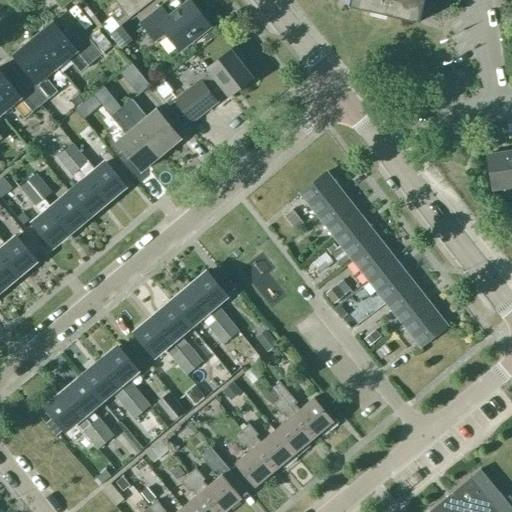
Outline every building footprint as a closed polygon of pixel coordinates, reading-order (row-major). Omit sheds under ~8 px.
[(114,0),(128,18),(151,0),(114,0)] [(190,0),(189,0),(169,16),(161,6),(140,22),(154,40),(164,32),(178,49),(210,25),(190,0)] [(511,0),(351,0),(351,4),(348,3),(348,5),(419,22),(420,20),(418,20),(422,0),(511,0)] [(451,0),(435,0),(436,24),(452,24),(451,0)] [(52,20),(33,36),(58,66),(69,57),(80,70),(101,53),(111,44),(97,28),(87,36),(74,46),(52,20)] [(131,40),(120,26),(111,34),(121,47),(131,40)] [(58,66),(33,36),(13,53),(35,79),(28,85),(42,102),(57,90),(46,77),(58,66)] [(243,58),(236,48),(232,48),(230,50),(229,49),(206,66),(211,72),(175,101),(190,119),(210,104),(207,101),(223,89),(228,96),(252,78),(241,63),(243,62),(243,58)] [(131,62),(119,72),(138,94),(149,85),(131,62)] [(0,111),(2,114),(13,104),(24,118),(42,102),(28,85),(18,93),(0,71),(0,111)] [(146,115),(131,97),(120,107),(160,155),(181,137),(156,107),(146,115)] [(86,99),(75,109),(93,131),(104,121),(86,99)] [(120,107),(110,115),(125,133),(116,141),(141,171),(160,155),(120,107)] [(72,143),(64,149),(80,168),(88,161),(72,143)] [(80,168),(64,149),(56,156),(72,175),(80,168)] [(492,189),(511,185),(511,150),(488,155),(492,189)] [(125,184),(106,161),(90,175),(109,198),(125,184)] [(326,171),(300,192),(317,215),(344,194),(326,171)] [(43,198),(51,191),(35,173),(28,180),(43,198)] [(109,198),(90,175),(74,188),(93,211),(109,198)] [(70,230),(51,207),(43,198),(28,180),(20,186),(34,204),(33,205),(42,215),(32,223),(51,246),(70,230)] [(93,211),(74,188),(51,207),(70,230),(93,211)] [(344,194),(317,215),(334,237),(361,216),(344,194)] [(294,228),(302,222),(292,210),(284,216),(294,228)] [(334,237),(352,258),(378,237),(361,216),(334,237)] [(5,245),(0,238),(0,254),(17,274),(35,259),(16,235),(5,245)] [(352,258),(369,280),(395,259),(378,237),(352,258)] [(0,288),(17,274),(0,254),(0,288)] [(369,280),(386,302),(413,281),(395,259),(369,280)] [(214,278),(208,271),(189,286),(231,337),(239,330),(223,311),(216,303),(227,294),(235,287),(223,271),(214,278)] [(386,302),(403,324),(430,303),(413,281),(386,302)] [(325,292),(334,303),(344,295),(336,284),(325,292)] [(231,337),(189,286),(171,302),(190,325),(200,316),(223,344),(231,337)] [(187,342),(179,333),(190,325),(171,302),(152,317),(194,367),(202,361),(187,342)] [(430,303),(403,324),(421,346),(447,325),(430,303)] [(152,317),(133,333),(153,355),(163,347),(170,356),(186,375),(194,367),(152,317)] [(364,338),(369,345),(381,336),(376,329),(364,338)] [(375,352),(381,359),(390,351),(385,344),(375,352)] [(100,361),(142,411),(150,404),(135,386),(127,377),(138,368),(119,345),(100,361)] [(101,399),(110,392),(117,400),(134,419),(142,411),(100,361),(82,376),(101,399)] [(243,373),(252,383),(262,375),(253,365),(243,373)] [(63,392),(82,414),(90,424),(105,442),(113,435),(98,417),(90,408),(101,399),(82,376),(63,392)] [(272,387),(279,397),(314,436),(320,431),(323,435),(339,422),(328,408),(325,411),(314,398),(300,409),(294,403),(297,401),(288,390),(280,381),(272,387)] [(64,430),(82,414),(63,392),(45,407),(64,430)] [(167,393),(157,400),(173,419),(182,411),(167,393)] [(307,442),(314,436),(279,397),(272,403),(282,414),(284,412),(289,418),(276,429),(298,456),(310,446),(307,442)] [(276,429),(261,442),(256,436),(258,434),(249,423),(242,429),(275,469),(281,463),(284,467),(298,456),(276,429)] [(105,442),(90,424),(82,430),(98,448),(105,442)] [(275,469),(242,429),(234,436),(243,447),(245,445),(250,451),(235,463),(254,486),(275,469)] [(202,480),(204,478),(195,467),(187,474),(219,511),(222,511),(241,497),(223,475),(230,470),(210,446),(200,455),(218,476),(207,486),(202,480)] [(170,471),(177,479),(184,473),(177,465),(170,471)] [(511,511),(511,499),(509,496),(505,499),(503,496),(480,468),(427,511),(511,511)] [(184,511),(219,511),(187,474),(180,480),(189,491),(191,489),(196,495),(181,507),(184,511)] [(157,500),(149,506),(154,511),(184,511),(181,507),(175,511),(163,511),(166,510),(157,500)]
